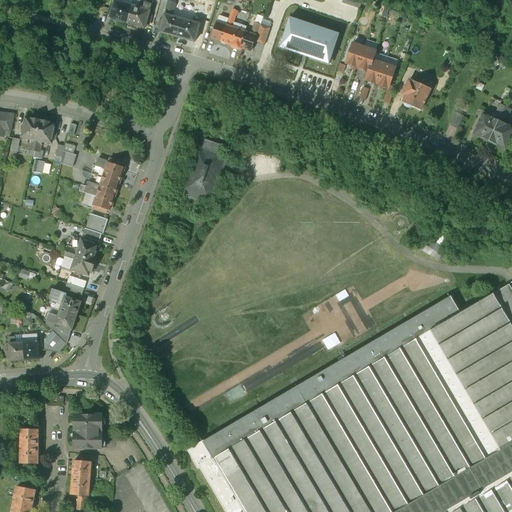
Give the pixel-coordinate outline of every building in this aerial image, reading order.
[(361,0),(342,0),(341,2),(359,8),(361,0)] [(115,1),(114,1),(113,6),(111,13),(110,18),(127,23),(132,6),(115,1)] [(143,9),(132,6),(127,23),(145,28),(146,23),(148,15),(149,10),(143,9)] [(230,14),(226,25),(231,27),(235,16),(230,14)] [(165,15),(164,15),(163,20),(160,19),(158,26),(161,27),(159,32),(177,37),(182,19),(171,16),(165,15)] [(339,34),(290,18),(279,48),(329,64),(339,34)] [(193,22),(182,19),(177,37),(194,42),(196,37),(198,37),(200,30),(198,29),(199,24),(193,22)] [(343,32),(346,23),(333,20),(331,29),(343,32)] [(217,22),(211,38),(221,41),(226,25),(217,22)] [(260,25),(254,23),(251,34),(256,36),(260,25)] [(231,27),(226,25),(221,41),(231,45),(231,46),(232,47),(238,49),(240,49),(240,48),(239,48),(245,32),(235,29),(231,27)] [(270,28),(260,25),(256,36),(254,41),(264,45),(270,28)] [(245,32),(239,48),(240,48),(250,51),(254,41),(256,36),(251,34),(245,32)] [(481,46),(475,43),(470,56),(476,58),(481,46)] [(364,47),(352,44),(350,50),(349,49),(347,55),(348,55),(346,64),(357,67),(364,47)] [(364,47),(357,67),(368,71),(372,60),(375,51),(364,47)] [(499,53),(493,54),(494,63),(501,62),(499,53)] [(489,57),(482,54),(477,65),(484,68),(489,57)] [(372,60),(368,71),(365,80),(376,84),(383,64),(372,60)] [(451,60),(446,70),(451,73),(456,63),(451,60)] [(346,64),(340,62),(337,70),(343,72),(346,64)] [(395,68),(383,64),(376,84),(388,88),(391,79),(392,80),(394,74),(393,74),(395,68)] [(465,67),(461,69),(459,74),(461,78),(465,80),(469,78),(471,74),(470,69),(465,67)] [(430,89),(409,79),(401,98),(405,99),(403,103),(404,103),(404,105),(404,106),(405,107),(407,108),(409,108),(410,108),(411,106),(421,111),(430,89)] [(368,89),(363,87),(359,99),(365,101),(368,89)] [(393,92),(387,90),(383,101),(389,103),(393,92)] [(505,107),(500,105),(495,115),(498,116),(496,120),(498,122),(505,107)] [(510,110),(505,107),(498,122),(501,123),(503,118),(506,119),(510,110)] [(463,116),(455,113),(449,125),(457,129),(463,116)] [(496,120),(483,114),(476,129),(475,130),(473,133),(474,136),(477,137),(479,137),(489,142),(498,122),(496,120)] [(13,116),(7,115),(5,127),(4,129),(10,130),(13,116)] [(41,121),(26,118),(21,137),(32,139),(37,141),(41,121)] [(56,124),(41,121),(37,141),(42,142),(52,144),(53,138),(56,139),(57,134),(54,133),(56,124)] [(511,127),(501,123),(498,122),(489,142),(499,147),(500,148),(503,149),(506,148),(508,145),(508,144),(511,134),(511,127)] [(76,125),(71,124),(68,135),(73,136),(76,125)] [(194,144),(180,191),(187,194),(184,204),(201,209),(205,199),(216,202),(224,172),(230,155),(220,152),(223,144),(205,138),(203,146),(194,144)] [(19,140),(13,139),(10,151),(17,152),(19,140)] [(64,144),(64,146),(62,157),(61,164),(72,168),(75,155),(72,155),(74,147),(64,144)] [(62,157),(64,146),(58,145),(55,156),(62,157)] [(109,162),(98,158),(96,166),(106,169),(109,162)] [(119,162),(110,159),(109,162),(106,169),(103,178),(119,183),(120,180),(121,181),(123,176),(122,176),(123,171),(121,167),(118,166),(119,162)] [(91,169),(90,172),(84,171),(82,176),(90,178),(92,169),(91,169)] [(103,179),(91,175),(89,182),(101,186),(103,179)] [(119,183),(103,178),(103,179),(101,186),(99,191),(114,197),(116,193),(117,193),(118,188),(117,188),(119,183)] [(101,186),(89,182),(87,187),(99,191),(101,186)] [(87,187),(83,186),(81,191),(97,196),(99,191),(87,187)] [(114,197),(99,191),(97,196),(93,209),(106,213),(107,209),(110,210),(111,206),(112,206),(114,201),(113,201),(114,197)] [(108,219),(91,214),(86,229),(102,234),(103,234),(108,219)] [(86,229),(85,228),(83,237),(99,242),(102,234),(86,229)] [(98,245),(82,240),(78,251),(76,256),(95,262),(97,258),(94,257),(98,245)] [(78,251),(68,247),(66,252),(76,256),(78,251)] [(76,256),(66,252),(64,257),(65,257),(74,260),(76,256)] [(95,262),(76,256),(74,260),(71,270),(77,272),(76,275),(81,277),(82,274),(89,276),(90,273),(91,274),(95,262)] [(74,260),(65,257),(62,267),(71,270),(74,260)] [(86,282),(73,277),(72,280),(71,284),(84,289),(86,282)] [(71,284),(67,283),(65,291),(81,297),(84,289),(71,284)] [(511,511),(511,287),(510,283),(494,292),(460,312),(451,297),(203,442),(203,441),(186,450),(192,459),(190,460),(194,466),(195,465),(197,468),(199,467),(225,511),(511,511)] [(67,294),(53,290),(50,297),(53,302),(62,305),(64,297),(66,298),(67,294)] [(66,298),(64,297),(62,305),(60,311),(76,316),(79,307),(81,303),(78,302),(79,299),(73,297),(72,300),(66,298)] [(76,316),(60,311),(58,317),(55,325),(60,326),(71,330),(73,325),(76,316)] [(58,317),(49,314),(46,322),(55,325),(58,317)] [(46,331),(46,326),(45,325),(37,317),(37,331),(46,331)] [(55,325),(46,322),(45,325),(46,326),(55,334),(58,331),(61,332),(59,329),(60,326),(55,325)] [(71,330),(60,326),(59,329),(61,332),(70,335),(71,330)] [(61,332),(58,331),(55,334),(56,335),(66,344),(70,335),(61,332)] [(56,335),(43,350),(44,351),(58,353),(66,344),(56,335)] [(37,336),(23,337),(23,343),(24,360),(41,359),(41,350),(38,350),(37,336)] [(15,337),(8,338),(9,350),(6,350),(6,359),(9,359),(9,361),(24,360),(23,343),(15,344),(15,337)] [(87,415),(74,415),(74,416),(74,423),(73,423),(74,424),(75,424),(75,428),(74,428),(74,429),(73,429),(73,430),(74,430),(74,433),(73,433),(75,434),(75,439),(73,439),(73,441),(74,441),(73,447),(73,448),(87,448),(87,449),(102,449),(102,448),(101,448),(101,439),(102,439),(102,438),(101,438),(102,434),(102,433),(102,431),(102,430),(102,425),(102,424),(101,424),(102,416),(102,414),(87,414),(87,415)] [(38,430),(21,430),(20,447),(38,447),(38,430)] [(38,447),(20,447),(20,463),(37,464),(38,447)] [(91,462),(73,461),(72,478),(89,479),(91,462)] [(89,479),(72,478),(71,494),(88,496),(89,479)] [(30,511),(35,490),(16,487),(11,511),(30,511)] [(86,499),(78,498),(76,507),(84,508),(86,499)]
